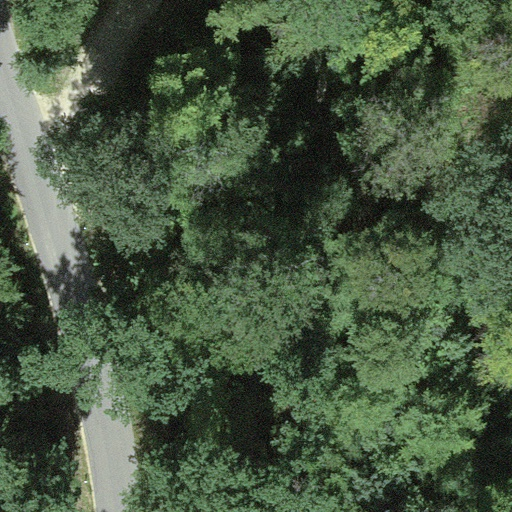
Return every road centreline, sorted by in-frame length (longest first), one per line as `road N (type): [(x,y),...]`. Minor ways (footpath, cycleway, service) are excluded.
road 1 (unclassified): [(116,511),(103,395),(27,160),(0,20)]
road 2 (track): [(161,0),(102,51),(27,160)]
